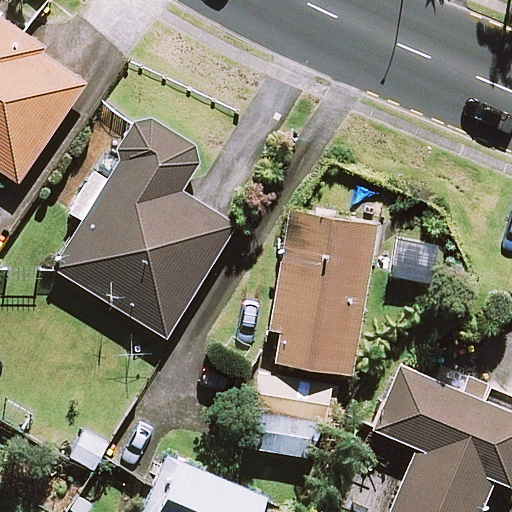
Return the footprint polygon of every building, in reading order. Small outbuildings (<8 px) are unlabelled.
[(86,81),(0,22),(0,170),(17,182),(86,81)] [(201,149),(143,114),(51,266),(165,335),(232,223),(176,190),(201,149)] [(374,224),(289,210),(263,357),(348,372),(374,224)] [(511,474),(511,410),(398,364),(372,427),(415,445),(387,511),(477,511),(492,476),(509,483),(511,474)] [(319,424),(251,411),(244,444),(312,458),(319,424)] [(142,511),(257,511),(265,495),(166,455),(142,511)]
